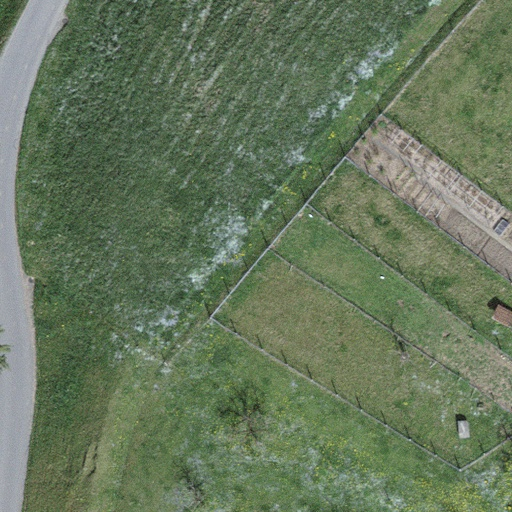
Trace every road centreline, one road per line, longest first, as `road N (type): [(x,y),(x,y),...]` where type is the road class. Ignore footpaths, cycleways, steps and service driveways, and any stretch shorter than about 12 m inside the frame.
road 1 (unclassified): [(4,511),(14,336),(0,222)]
road 2 (unclassified): [(0,130),(23,46),(46,0)]
